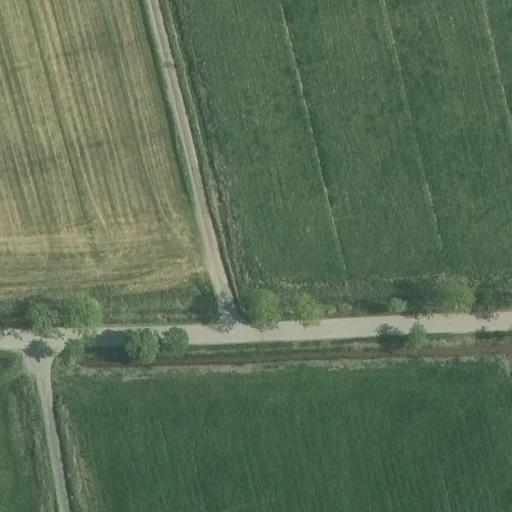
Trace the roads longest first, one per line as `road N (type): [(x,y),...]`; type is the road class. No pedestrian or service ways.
road 1 (unclassified): [(0,344),(511,325)]
road 2 (track): [(153,0),(234,336)]
road 3 (track): [(42,344),(71,511)]
